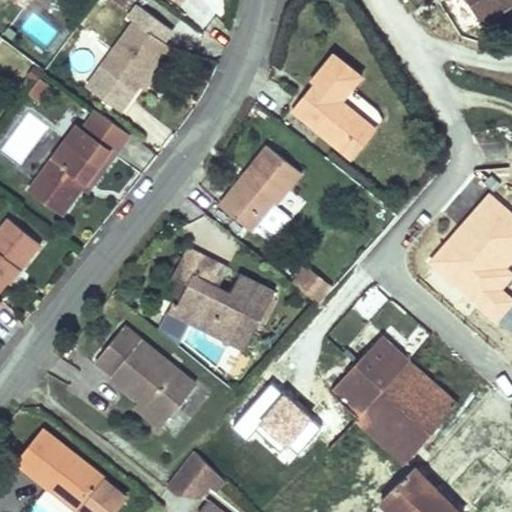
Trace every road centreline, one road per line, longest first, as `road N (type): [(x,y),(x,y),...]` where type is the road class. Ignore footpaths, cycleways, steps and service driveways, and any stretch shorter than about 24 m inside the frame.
road 1 (residential): [(261,0),(227,92),(0,386)]
road 2 (track): [(459,141),(482,196),(490,253),(485,366)]
road 3 (residential): [(459,141),(380,0)]
